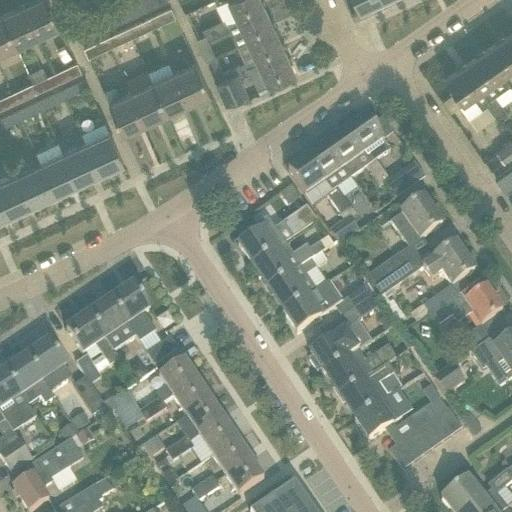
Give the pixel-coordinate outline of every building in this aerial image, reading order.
[(58,25),(46,0),(32,0),(22,5),(36,36),(58,25)] [(109,0),(102,3),(113,25),(124,20),(114,0),(109,0)] [(114,0),(124,20),(135,15),(128,0),(114,0)] [(128,0),(135,15),(146,10),(141,0),(128,0)] [(141,0),(146,10),(157,4),(154,0),(141,0)] [(227,0),(237,20),(264,7),(261,0),(227,0)] [(91,9),(102,30),(113,25),(102,3),(91,9)] [(22,5),(0,15),(15,46),(36,36),(22,5)] [(152,27),(174,16),(170,7),(148,17),(152,27)] [(264,7),(237,20),(247,41),(275,28),(264,7)] [(80,14),(90,36),(102,30),(91,9),(80,14)] [(69,19),(69,20),(79,41),(90,36),(80,14),(69,19)] [(0,15),(0,52),(15,46),(0,15)] [(132,36),(152,27),(148,17),(127,27),(131,37),(132,36)] [(218,35),(230,30),(224,18),(213,24),(218,35)] [(207,40),(218,35),(213,24),(202,29),(207,40)] [(131,37),(127,27),(106,37),(110,47),(131,37)] [(258,62),(285,49),(275,28),(247,41),(237,46),(244,61),(233,66),(238,78),(249,73),(250,73),(247,67),(258,62)] [(511,50),(511,31),(503,38),(511,50)] [(83,48),(87,57),(110,47),(106,37),(83,48)] [(501,75),(511,67),(511,50),(503,38),(484,51),(501,75)] [(285,49),(258,62),(268,85),(295,71),(285,49)] [(488,99),(494,95),(507,85),(500,76),(501,75),(484,51),(465,65),(488,99)] [(209,59),(219,81),(225,78),(222,71),(220,67),(215,56),(209,59)] [(195,62),(173,72),(187,103),(209,93),(195,62)] [(76,64),(54,74),(59,83),(80,73),(76,64)] [(488,99),(465,65),(445,79),(462,103),(458,106),(468,119),(486,106),(484,102),(488,99)] [(225,78),(219,81),(215,83),(225,104),(246,94),(238,78),(233,66),(222,71),(225,78)] [(152,82),(166,113),(187,103),(173,72),(152,82)] [(33,83),(33,84),(37,93),(59,83),(54,74),(33,83)] [(64,97),(87,87),(83,79),(60,90),(64,97)] [(145,122),(166,113),(152,82),(131,92),(145,122)] [(37,93),(33,84),(11,94),(16,103),(37,93)] [(511,91),(507,85),(494,95),(501,105),(511,97),(511,91)] [(42,108),(64,97),(60,90),(38,100),(42,108)] [(109,102),(123,132),(145,122),(131,92),(109,102)] [(11,94),(0,99),(0,110),(16,103),(11,94)] [(486,106),(491,112),(501,105),(494,95),(488,99),(484,102),(486,106)] [(38,100),(16,111),(19,119),(42,108),(38,100)] [(495,118),(497,121),(502,118),(507,115),(501,105),(491,112),(495,118)] [(491,112),(486,106),(468,119),(476,131),(495,118),(491,112)] [(0,118),(0,127),(19,119),(16,111),(0,118)] [(366,119),(346,133),(369,166),(374,163),(375,164),(390,154),(366,119)] [(85,141),(99,171),(122,160),(108,130),(85,141)] [(351,181),(366,170),(372,179),(381,173),(375,164),(374,163),(369,166),(346,133),(327,147),(351,181)] [(503,162),(511,155),(511,140),(496,151),(503,162)] [(77,182),(99,171),(85,141),(62,151),(77,182)] [(327,147),(308,160),(324,184),(331,194),(336,190),(343,200),(343,201),(358,191),(351,181),(327,147)] [(40,162),(54,192),(77,182),(62,151),(40,162)] [(308,160),(288,174),(312,208),(327,197),(326,197),(331,194),(324,184),(308,160)] [(40,162),(18,173),(32,203),(54,192),(40,162)] [(511,187),(511,166),(511,165),(493,178),(504,193),(511,187)] [(18,173),(0,180),(0,193),(10,213),(32,203),(18,173)] [(372,179),(379,189),(387,183),(381,173),(372,179)] [(385,187),(394,201),(415,187),(405,174),(385,187)] [(336,190),(331,194),(326,197),(327,197),(333,206),(343,200),(336,190)] [(0,217),(10,213),(0,193),(0,217)] [(340,217),(345,214),(348,219),(353,216),(350,211),(350,210),(343,200),(333,206),(340,217)] [(389,224),(398,237),(406,250),(440,227),(423,201),(400,216),(389,224)] [(253,267),(254,269),(286,247),(285,246),(316,225),(306,210),(274,232),(266,220),(256,227),(260,233),(237,248),(251,269),(253,267)] [(358,233),(348,219),(329,233),(338,247),(358,233)] [(268,290),(318,257),(324,253),(319,246),(309,252),(306,248),(293,257),(286,247),(254,269),(268,290)] [(450,289),(456,285),(472,274),(454,248),(420,271),(430,285),(441,277),(450,289)] [(381,268),(381,269),(363,281),(367,287),(369,291),(410,263),(403,253),(381,268)] [(315,290),(306,278),(316,271),(324,265),(318,257),(268,290),(282,312),(315,290)] [(377,303),(395,289),(418,274),(410,263),(369,291),(374,298),(377,303)] [(316,292),(315,290),(282,312),(283,313),(282,315),(295,335),(320,319),(333,309),(341,304),(328,284),(316,292)] [(487,344),(495,338),(506,331),(497,317),(500,315),(484,292),(483,293),(477,285),(456,299),(429,317),(438,330),(451,321),(455,327),(470,317),(479,330),(456,345),(465,358),(469,356),(487,344)] [(374,298),(369,291),(367,287),(341,304),(333,309),(340,320),(374,298)] [(110,303),(135,340),(139,346),(155,334),(143,316),(149,312),(133,288),(110,303)] [(429,317),(456,299),(450,290),(423,308),(429,317)] [(340,320),(348,330),(358,324),(381,308),(377,303),(374,298),(340,320)] [(113,355),(135,340),(110,303),(88,318),(113,355)] [(65,333),(77,350),(82,358),(95,349),(108,369),(118,363),(113,355),(88,318),(65,333)] [(388,318),(379,324),(386,334),(395,329),(388,318)] [(323,376),(325,375),(357,353),(371,344),(358,324),(348,330),(348,331),(334,340),(326,345),(309,356),(312,360),(309,362),(317,374),(320,372),(323,376)] [(511,338),(501,346),(495,338),(487,344),(469,356),(480,373),(498,361),(509,376),(511,374),(511,338)] [(168,342),(152,353),(146,357),(153,368),(175,353),(168,342)] [(49,343),(25,359),(42,383),(50,395),(71,380),(63,369),(65,368),(49,343)] [(357,353),(325,375),(340,399),(382,371),(374,358),(364,364),(357,353)] [(25,359),(3,374),(22,402),(35,394),(44,408),(54,402),(49,395),(50,395),(42,383),(25,359)] [(85,381),(89,387),(100,380),(86,360),(75,367),(85,381)] [(164,389),(155,395),(158,401),(159,401),(163,406),(172,400),(197,384),(183,363),(166,375),(158,380),(164,389)] [(137,367),(126,375),(133,386),(144,379),(137,367)] [(394,377),(388,367),(382,371),(340,399),(354,420),(387,399),(398,392),(389,380),(394,377)] [(432,381),(445,399),(464,385),(452,367),(432,381)] [(22,402),(3,374),(0,375),(0,417),(4,424),(5,423),(10,431),(23,422),(26,425),(35,420),(27,409),(22,402)] [(104,410),(89,387),(85,381),(74,388),(93,417),(104,410)] [(197,384),(172,400),(185,420),(210,403),(197,384)] [(437,402),(437,403),(440,401),(432,389),(422,396),(430,407),(437,402)] [(126,430),(142,420),(138,414),(125,393),(112,402),(118,410),(114,413),(126,430)] [(402,421),(387,399),(354,420),(356,422),(354,423),(368,444),(402,421)] [(156,418),(166,411),(159,401),(158,401),(149,407),(156,418)] [(446,414),(437,403),(437,402),(430,407),(406,424),(414,436),(418,434),(427,427),(437,420),(446,414)] [(185,420),(198,440),(223,423),(210,403),(185,420)] [(145,425),(156,418),(149,407),(138,414),(142,420),(145,425)] [(450,439),(460,432),(447,413),(446,414),(437,420),(450,439)] [(89,426),(83,416),(71,424),(77,434),(89,426)] [(427,427),(440,446),(450,439),(437,420),(427,427)] [(223,423),(198,440),(211,459),(236,443),(223,423)] [(473,423),(466,429),(473,438),(480,433),(473,423)] [(78,436),(72,427),(59,435),(65,444),(78,436)] [(135,427),(128,433),(135,444),(143,439),(135,427)] [(418,434),(431,453),(440,446),(427,427),(418,434)] [(86,431),(76,438),(83,449),(94,443),(86,431)] [(408,441),(421,460),(431,453),(418,434),(414,436),(408,441)] [(2,440),(0,441),(0,460),(3,465),(23,452),(11,435),(2,440)] [(182,457),(192,450),(185,440),(175,447),(182,457)] [(156,441),(144,448),(152,460),(158,456),(160,447),(156,441)] [(421,460),(408,441),(398,447),(412,466),(421,460)] [(25,511),(32,511),(45,504),(46,504),(40,493),(53,485),(51,482),(83,461),(70,442),(26,470),(32,479),(12,491),(25,511)] [(236,443),(211,459),(225,479),(249,463),(236,443)] [(168,459),(171,465),(182,457),(175,447),(164,454),(168,459)] [(388,455),(401,474),(412,466),(398,447),(388,455)] [(30,463),(23,452),(3,465),(10,476),(30,463)] [(238,499),(246,494),(263,483),(249,463),(225,479),(238,499)] [(511,482),(509,479),(511,476),(511,468),(496,482),(503,492),(511,484),(511,482)] [(168,474),(162,478),(169,489),(175,485),(168,474)] [(219,490),(212,480),(202,487),(208,497),(219,490)] [(439,502),(446,511),(466,511),(481,500),(466,481),(439,502)] [(112,493),(105,482),(70,503),(54,511),(88,511),(102,502),(101,500),(112,493)] [(496,482),(486,489),(490,494),(482,501),(481,500),(466,511),(504,511),(505,511),(495,499),(503,492),(496,482)] [(199,504),(208,497),(202,487),(191,494),(195,499),(198,504),(199,504)] [(310,511),(294,488),(257,511),(310,511)] [(183,511),(204,511),(199,504),(198,504),(195,499),(181,508),(183,511)]
